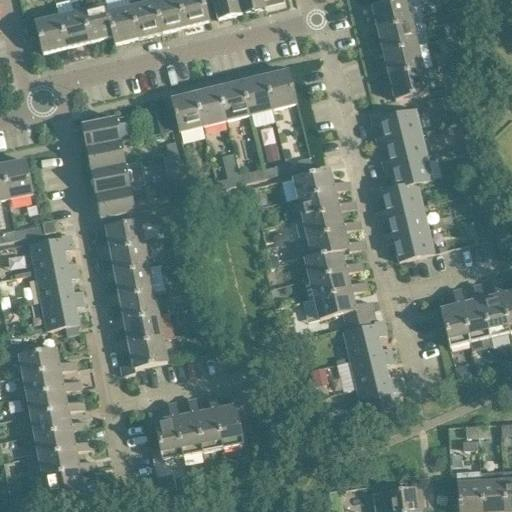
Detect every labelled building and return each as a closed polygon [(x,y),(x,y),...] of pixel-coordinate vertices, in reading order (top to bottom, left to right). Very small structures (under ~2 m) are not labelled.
[(128,0),(131,10),(130,10),(137,43),(160,37),(153,5),(155,4),(153,0),(128,0)] [(176,0),(172,0),(155,4),(153,5),(160,37),(184,31),(176,0)] [(176,0),(184,31),(210,25),(203,0),(176,0)] [(240,17),(235,0),(211,0),(217,23),(240,17)] [(260,0),(235,0),(240,17),(266,11),(264,3),(261,4),(260,0)] [(260,0),(261,4),(264,3),(265,9),(283,5),(281,0),(260,0)] [(407,0),(372,9),(378,33),(411,25),(411,24),(423,21),(417,0),(407,0)] [(74,15),(58,19),(65,52),(89,46),(81,14),(82,13),(79,1),(70,3),(74,15)] [(104,8),(82,13),(81,14),(89,46),(112,40),(106,16),(104,8)] [(130,10),(106,16),(112,40),(114,48),(137,43),(130,10)] [(65,52),(58,19),(34,25),(37,37),(42,57),(65,52)] [(34,25),(24,27),(27,39),(37,37),(34,25)] [(378,33),(384,56),(417,48),(411,25),(378,33)] [(444,28),(447,40),(456,38),(453,26),(444,28)] [(456,38),(447,40),(450,53),(459,51),(456,38)] [(384,56),(389,79),(423,71),(417,48),(384,56)] [(468,86),(461,61),(452,63),(455,75),(444,78),(447,91),(468,86)] [(423,71),(389,79),(395,103),(429,95),(423,71)] [(289,73),(266,79),(274,112),(297,107),(289,73)] [(266,79),(243,85),(251,118),(274,112),(266,79)] [(243,85),(219,91),(227,124),(251,118),(243,85)] [(219,91),(196,96),(204,129),(227,124),(219,91)] [(204,129),(196,96),(171,102),(179,135),(204,129)] [(170,122),(167,110),(158,112),(161,125),(170,122)] [(456,111),(441,114),(444,130),(460,126),(456,111)] [(381,126),(384,139),(386,145),(421,136),(415,112),(381,120),(379,116),(371,118),(373,128),(381,126)] [(82,127),(87,150),(120,144),(115,120),(82,127)] [(387,149),(390,163),(391,168),(427,159),(421,136),(386,145),(384,139),(376,141),(379,151),(387,149)] [(87,150),(92,174),(125,167),(120,144),(87,150)] [(167,147),(170,159),(178,157),(175,145),(167,147)] [(242,187),(239,179),(234,156),(221,159),(227,182),(228,181),(230,190),(242,187)] [(178,157),(170,159),(173,171),(182,169),(178,157)] [(393,173),(397,190),(397,191),(417,186),(417,187),(433,184),(427,159),(391,168),(390,163),(382,165),(384,175),(393,173)] [(299,164),(301,173),(313,170),(311,161),(299,164)] [(469,162),(459,165),(462,176),(472,174),(469,162)] [(26,163),(2,168),(9,202),(33,197),(26,163)] [(92,174),(96,197),(130,190),(125,167),(92,174)] [(275,170),(277,179),(289,176),(287,167),(275,170)] [(2,168),(0,168),(0,203),(9,202),(2,168)] [(287,204),(298,202),(334,193),(335,196),(351,192),(349,185),(333,188),(329,172),(282,184),(287,204)] [(253,175),(239,179),(242,187),(255,184),(253,175)] [(383,200),(386,213),(387,218),(422,210),(417,187),(417,186),(397,191),(397,190),(382,194),(381,189),(372,192),(374,202),(383,200)] [(208,195),(206,187),(193,190),(195,198),(208,195)] [(130,190),(96,197),(101,222),(145,213),(140,188),(130,190)] [(190,204),(187,192),(179,194),(182,206),(190,204)] [(298,202),(303,221),(339,213),(340,216),(356,212),(354,204),(338,208),(335,196),(334,193),(298,202)] [(388,223),(392,236),(393,242),(428,233),(422,210),(387,218),(386,213),(378,215),(380,225),(388,223)] [(300,243),(307,241),(344,232),(345,236),(361,232),(359,224),(343,228),(340,216),(339,213),(303,221),(295,223),(300,243)] [(42,226),(43,228),(44,237),(56,235),(54,223),(42,226)] [(100,262),(112,259),(110,254),(144,247),(139,223),(106,230),(110,250),(98,252),(100,262)] [(28,231),(15,234),(17,243),(30,240),(28,231)] [(307,241),(312,260),(312,261),(341,254),(341,255),(348,254),(349,257),(366,252),(364,244),(348,248),(345,236),(344,232),(307,241)] [(393,242),(392,236),(383,238),(386,248),(394,247),(399,266),(434,257),(428,233),(393,242)] [(17,243),(15,234),(3,237),(5,245),(17,243)] [(31,248),(36,277),(68,271),(67,268),(65,255),(74,253),(71,238),(61,240),(61,242),(31,248)] [(183,239),(172,241),(174,253),(185,251),(183,239)] [(104,285),(116,283),(115,277),(149,271),(144,247),(110,254),(112,259),(114,274),(103,276),(104,285)] [(304,262),(309,283),(346,274),(347,277),(363,274),(361,266),(345,270),(341,255),(341,254),(312,261),(312,260),(304,262)] [(276,258),(270,260),(272,268),(278,266),(276,258)] [(36,277),(41,306),(74,300),(73,296),(70,283),(79,281),(76,266),(67,268),(68,271),(36,277)] [(109,309),(121,306),(120,301),(153,294),(149,271),(115,277),(116,283),(119,297),(107,300),(109,309)] [(309,283),(314,303),(351,294),(352,298),(368,293),(366,285),(349,289),(347,277),(346,274),(309,283)] [(496,299),(484,302),(480,303),(490,341),(509,336),(500,298),(504,297),(501,283),(493,285),(496,299)] [(476,304),(464,306),(460,307),(470,346),(490,341),(480,303),(484,302),(481,288),(473,290),(476,304)] [(460,307),(464,306),(461,293),(453,295),(456,308),(440,312),(449,351),(470,346),(460,307)] [(114,332),(125,330),(124,324),(158,318),(153,294),(120,301),(121,306),(124,321),(112,323),(114,332)] [(344,317),(348,334),(366,330),(365,328),(376,325),(370,305),(354,309),(352,298),(351,294),(314,303),(319,323),(344,317)] [(511,294),(504,297),(500,298),(509,336),(511,335),(511,294)] [(74,300),(41,306),(47,335),(65,331),(67,339),(78,337),(77,329),(79,329),(76,312),(84,310),(82,295),(73,296),(74,300)] [(8,300),(0,302),(3,314),(11,313),(8,300)] [(118,356),(130,354),(129,348),(162,341),(158,318),(124,324),(125,330),(128,344),(116,347),(118,356)] [(200,322),(191,324),(193,335),(202,334),(200,322)] [(343,335),(350,363),(382,355),(381,354),(378,341),(387,338),(383,323),(376,325),(365,328),(366,330),(348,334),(343,335)] [(294,334),(281,337),(283,347),(297,343),(294,334)] [(129,348),(130,354),(133,368),(121,370),(123,379),(135,377),(134,372),(167,366),(162,341),(129,348)] [(19,359),(23,379),(60,372),(61,376),(77,373),(75,365),(59,368),(55,351),(19,359)] [(350,363),(357,392),(389,384),(388,382),(385,369),(394,366),(390,352),(381,354),(382,355),(350,363)] [(503,358),(494,360),(497,372),(506,369),(503,358)] [(23,379),(27,399),(64,393),(65,396),(81,393),(79,385),(63,388),(61,376),(60,372),(23,379)] [(389,384),(357,392),(364,421),(396,414),(392,397),(400,394),(397,379),(388,382),(389,384)] [(231,410),(219,412),(214,413),(222,452),(243,448),(238,421),(258,417),(253,391),(228,396),(231,410)] [(27,399),(31,419),(68,412),(69,416),(85,413),(83,405),(67,408),(65,396),(64,393),(27,399)] [(211,414),(199,416),(199,417),(194,418),(202,456),(222,452),(214,413),(219,412),(216,399),(208,400),(211,414)] [(191,418),(179,420),(174,421),(182,460),(202,456),(194,418),(199,417),(199,416),(196,403),(188,404),(191,418)] [(174,421),(179,420),(176,407),(168,408),(171,422),(154,425),(162,463),(182,460),(174,421)] [(31,419),(35,439),(72,432),(72,436),(88,433),(87,425),(71,428),(69,416),(68,412),(31,419)] [(489,428),(476,429),(477,441),(490,440),(489,428)] [(477,441),(476,429),(465,430),(466,441),(477,441)] [(35,439),(38,459),(76,452),(76,456),(92,453),(91,445),(75,447),(72,436),(72,432),(35,439)] [(38,459),(42,479),(79,472),(80,476),(96,473),(95,465),(79,468),(76,456),(76,452),(38,459)] [(79,472),(42,479),(46,500),(82,493),(83,497),(100,493),(99,485),(83,488),(80,476),(79,472)] [(456,475),(451,476),(451,477),(452,508),(453,508),(458,508),(458,511),(481,511),(479,485),(479,476),(479,474),(456,475)] [(511,511),(511,474),(501,475),(503,511),(511,511)] [(480,485),(479,485),(481,511),(503,511),(501,475),(480,476),(480,485)] [(373,497),(374,511),(423,511),(421,490),(373,497)]
